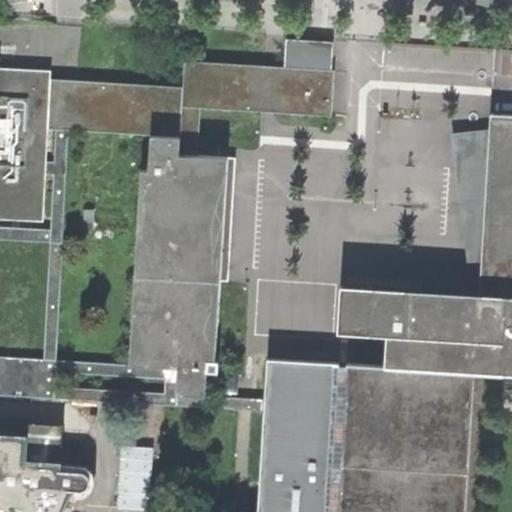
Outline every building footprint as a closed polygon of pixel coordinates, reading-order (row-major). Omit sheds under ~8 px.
[(283,37),(281,64),(326,67),(328,40),(283,37)] [(457,47),(458,84),(498,84),(498,47),(457,47)] [(197,104),(329,110),(331,67),(326,67),(281,64),(271,64),(261,63),(182,58),(181,82),(48,74),(46,113),(179,120),(180,103),(197,104)] [(0,215),(41,218),(43,174),(44,159),(46,127),(46,113),(48,74),(49,65),(0,62),(0,215)] [(196,151),(197,104),(180,103),(179,120),(46,113),(46,127),(54,128),(52,160),(44,159),(43,174),(52,175),(48,227),(0,224),(0,237),(49,240),(45,358),(59,359),(68,129),(151,131),(180,133),(180,150),(196,151)] [(383,332),(380,362),(469,368),(511,369),(511,113),(489,111),(487,125),(477,264),(475,297),(386,290),(383,332)] [(464,266),(477,264),(487,125),(449,130),(464,266)] [(180,133),(151,131),(149,165),(142,165),(129,362),(176,365),(174,393),(203,395),(205,359),(212,358),(225,153),(196,151),(180,150),(180,133)] [(333,328),(383,332),(386,290),(384,284),(338,283),(333,328)] [(45,358),(0,355),(0,393),(260,410),(261,397),(203,395),(174,393),(176,365),(129,362),(59,359),(45,358)] [(260,410),(255,511),(460,511),(469,368),(380,362),(263,355),(261,397),(260,410)] [(0,511),(62,511),(73,489),(83,489),(88,488),(91,484),(91,475),(86,470),(62,468),(64,424),(0,420),(0,511)]
